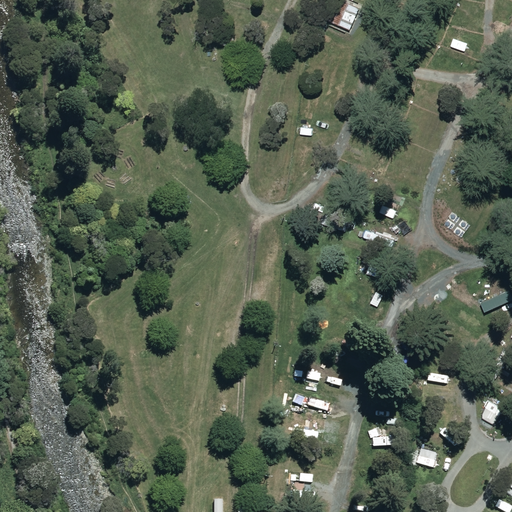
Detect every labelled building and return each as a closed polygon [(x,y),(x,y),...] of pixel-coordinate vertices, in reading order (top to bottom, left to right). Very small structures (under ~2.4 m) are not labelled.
[(361,7),(346,0),(342,0),(333,22),(351,30),(361,7)] [(432,92),(423,89),(418,105),(427,108),(432,92)] [(393,263),(370,255),(364,273),(386,282),(393,263)] [(501,292),(484,282),(478,292),(495,302),(501,292)] [(511,373),(506,372),(503,381),(491,377),(488,384),(509,393),(510,390),(511,391),(511,373)] [(340,395),(314,388),(312,396),(338,403),(340,395)] [(443,391),(422,388),(420,396),(441,399),(443,391)] [(408,409),(390,404),(387,413),(405,419),(408,409)] [(444,436),(427,431),(425,439),(441,444),(444,436)] [(416,472),(412,489),(431,494),(435,476),(416,472)] [(511,476),(501,492),(511,499),(511,476)] [(507,511),(509,501),(498,500),(497,511),(507,511)]
